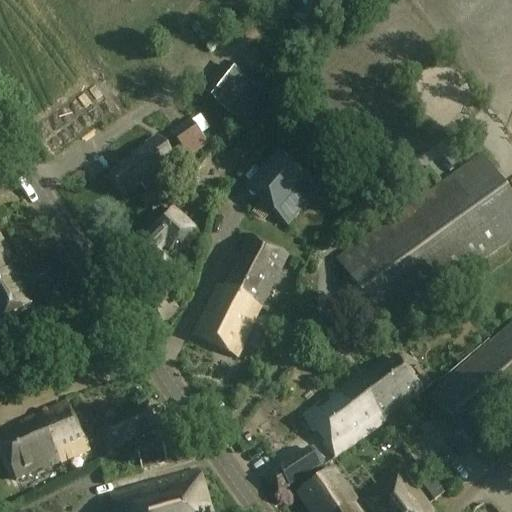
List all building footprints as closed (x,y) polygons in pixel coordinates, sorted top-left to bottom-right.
[(224,64),(201,93),(232,118),(255,90),(224,64)] [(184,155),(188,162),(208,148),(191,122),(171,135),(184,155)] [(136,158),(110,177),(125,198),(141,186),(145,191),(179,167),(157,136),(132,154),(136,158)] [(90,143),(73,150),(78,162),(95,155),(90,143)] [(322,188),(290,160),(282,152),(247,190),(287,227),(322,188)] [(511,240),(511,199),(481,156),(337,260),(388,330),(511,240)] [(194,233),(174,211),(150,231),(153,235),(150,238),(124,256),(143,283),(169,265),(159,251),(164,247),(169,254),(194,233)] [(246,251),(225,291),(261,310),(287,258),(248,238),(242,249),(246,251)] [(11,259),(0,239),(0,326),(31,308),(5,263),(11,259)] [(261,310),(225,291),(220,288),(195,337),(236,358),(261,310)] [(511,413),(511,325),(430,397),(473,447),(511,413)] [(422,393),(399,360),(361,386),(358,382),(351,382),(304,417),(315,434),(317,433),(324,445),(323,445),(335,457),(386,421),(384,419),(422,393)] [(88,450),(66,404),(21,425),(24,432),(0,443),(0,447),(16,482),(42,469),(43,471),(88,450)] [(158,430),(147,408),(97,433),(108,455),(158,430)] [(167,464),(159,440),(135,447),(142,471),(167,464)] [(279,498),(323,469),(310,451),(267,479),(279,498)] [(433,511),(401,470),(358,503),(333,470),(298,496),(310,511),(433,511)] [(210,511),(199,471),(111,496),(113,511),(210,511)]
